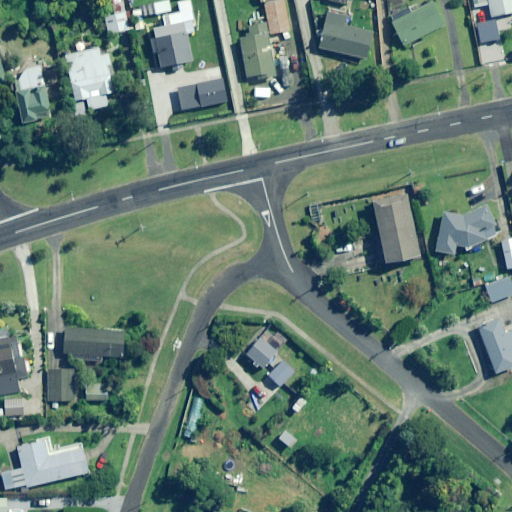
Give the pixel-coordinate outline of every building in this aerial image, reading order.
[(130,30),(123,0),(111,0),(115,15),(104,17),(108,34),(130,30)] [(136,0),(139,17),(181,9),(180,1),(171,2),(170,0),(136,0)] [(290,32),(283,0),(263,0),(271,36),(290,32)] [(511,0),(472,0),(474,8),(488,5),(490,17),(511,13),(511,0)] [(393,22),(391,23),(403,47),(407,44),(410,50),(425,42),(422,37),(443,26),(431,3),(412,12),(409,5),(389,15),(393,22)] [(348,16),(330,11),(321,49),(368,60),(374,34),(346,27),(348,16)] [(264,20),(248,22),(251,37),(238,39),(245,80),(254,78),(255,81),(273,78),(264,20)] [(194,61),(189,34),(195,33),(193,23),(156,29),(157,38),(150,39),(153,57),(161,56),(163,67),(194,61)] [(108,67),(110,66),(108,54),(100,56),(98,50),(66,57),(78,113),(108,106),(105,95),(114,93),(108,67)] [(302,82),(299,53),(287,54),(289,83),(302,82)] [(39,67),(22,70),(14,84),(21,124),(50,118),(39,67)] [(419,260),(407,202),(373,209),(381,247),(374,249),(378,268),(419,260)] [(321,203),(306,206),(311,227),(325,225),(321,203)] [(434,253),(456,256),(457,248),(469,250),(495,238),(498,221),(499,218),(493,217),(494,213),(465,209),(464,216),(441,212),(434,253)] [(511,268),(511,239),(500,242),(506,270),(511,268)] [(511,294),(511,288),(508,277),(485,286),(491,303),(511,294)] [(511,332),(504,336),(499,321),(477,329),(494,375),(511,367),(511,332)] [(123,333),(63,329),(62,354),(121,358),(123,333)] [(244,353),(254,362),(252,365),(258,369),(260,366),(264,369),(279,352),(270,345),(272,343),(260,334),(244,353)] [(20,360),(15,337),(0,339),(0,395),(19,391),(17,379),(26,377),(23,359),(20,360)] [(294,372),(284,361),(268,376),(279,387),(294,372)] [(46,403),(73,403),(73,370),(47,369),(46,403)] [(86,385),(85,401),(102,402),(103,386),(86,385)] [(23,415),(22,399),(4,400),(5,417),(23,415)] [(10,472),(14,489),(26,486),(26,490),(89,475),(82,444),(52,451),(50,441),(17,448),(22,469),(10,472)]
